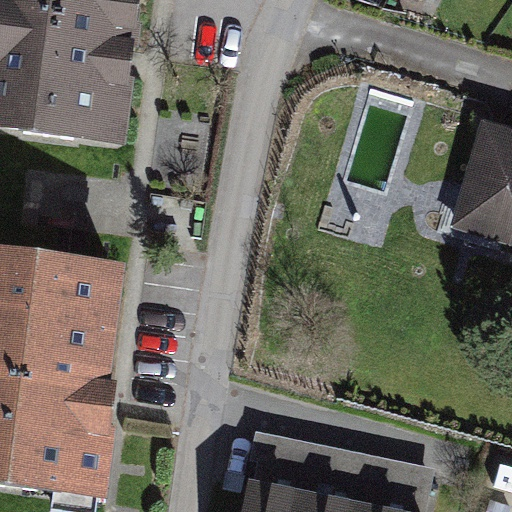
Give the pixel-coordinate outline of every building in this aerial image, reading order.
[(0,0),(0,123),(122,142),(143,0),(0,0)] [(511,144),(485,136),(450,243),(511,263),(511,144)] [(128,246),(0,229),(0,469),(107,484),(116,413),(106,412),(128,246)] [(259,459),(256,473),(429,508),(437,465),(256,428),(250,458),(259,459)] [(256,473),(251,472),(242,511),(431,511),(432,508),(429,508),(256,473)]
